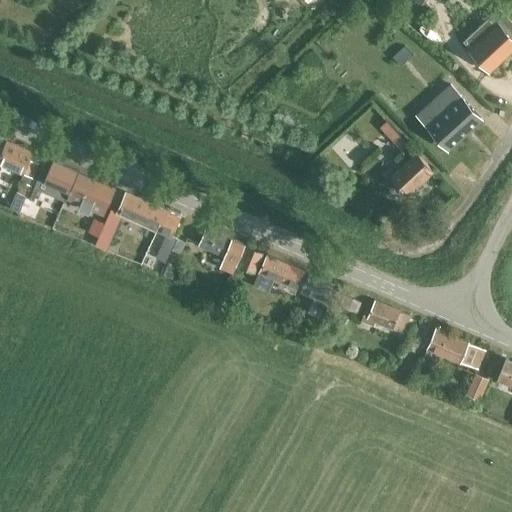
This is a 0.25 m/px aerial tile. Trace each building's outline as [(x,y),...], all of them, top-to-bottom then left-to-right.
[(511,16),(500,5),(463,40),(470,48),(469,49),(489,71),(511,48),(511,16)] [(404,46),(393,56),(400,64),(411,54),(404,46)] [(438,95),(417,114),(423,120),(448,148),(481,117),(450,84),(438,95)] [(397,131),(390,137),(401,149),(408,143),(397,131)] [(0,162),(31,176),(33,173),(37,163),(29,160),(33,151),(6,139),(0,154),(0,162)] [(412,155),(390,176),(407,194),(433,170),(412,148),(408,151),(412,155)] [(46,156),(38,174),(49,179),(45,189),(66,197),(69,188),(77,170),(54,159),(46,156)] [(102,213),(105,204),(113,186),(77,170),(69,188),(66,197),(102,213)] [(26,195),(19,212),(26,215),(39,182),(33,179),(31,185),(26,195)] [(21,181),(17,191),(26,195),(31,185),(21,181)] [(157,230),(166,210),(127,193),(118,213),(110,209),(104,222),(98,236),(95,244),(106,250),(122,214),(157,230)] [(171,236),(173,232),(180,216),(166,210),(157,230),(166,234),(156,255),(166,260),(176,238),(171,236)] [(98,236),(104,222),(93,218),(87,231),(98,236)] [(231,272),(236,260),(243,244),(206,229),(200,245),(225,256),(220,267),(231,272)] [(254,271),(262,252),(248,246),(240,264),(254,271)] [(268,255),(255,285),(271,292),(277,280),(316,297),(314,302),(311,301),(306,311),(319,317),(333,283),(268,255)] [(155,257),(150,268),(159,272),(164,261),(155,257)] [(171,277),(177,265),(169,261),(163,274),(171,277)] [(340,303),(357,310),(361,300),(344,293),(340,303)] [(369,327),(370,324),(401,335),(408,315),(372,303),(369,313),(365,311),(361,324),(369,327)] [(332,322),(344,327),(347,320),(336,314),(332,322)] [(484,348),(467,342),(467,341),(435,329),(430,339),(427,338),(423,347),(477,367),(484,348)] [(511,362),(505,360),(498,378),(496,378),(494,384),(500,386),(502,380),(511,383),(511,362)] [(476,380),(467,398),(478,404),(487,385),(476,380)]
